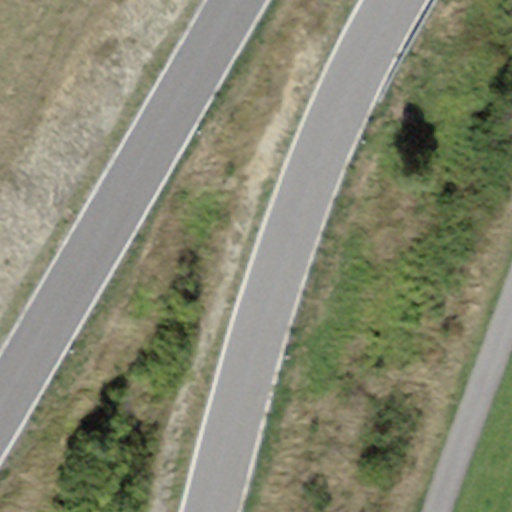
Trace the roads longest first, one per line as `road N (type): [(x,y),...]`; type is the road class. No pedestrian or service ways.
road 1 (secondary): [(206,511),(289,231),(391,0)]
road 2 (secondary): [(236,0),(0,409)]
road 3 (unclassified): [(511,311),(438,511)]
